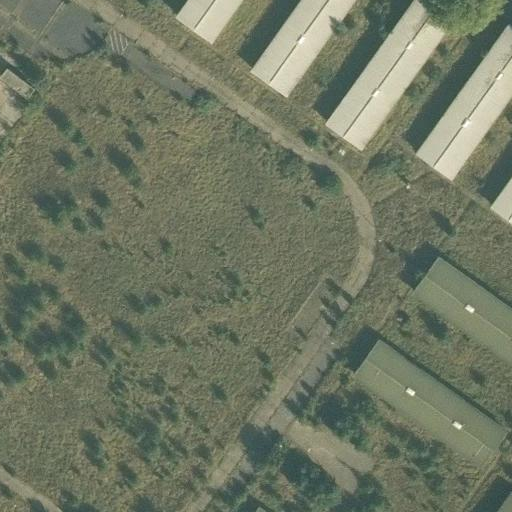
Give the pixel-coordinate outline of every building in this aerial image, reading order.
[(188,0),(177,15),(211,39),(239,0),(188,0)] [(301,0),(253,69),(286,92),(352,0),(301,0)] [(426,0),(413,0),(326,122),(360,147),(453,18),(426,0)] [(511,26),(509,24),(417,153),(451,177),(511,91),(511,26)] [(114,60),(101,50),(94,60),(107,69),(114,60)] [(8,65),(1,76),(30,94),(37,84),(8,65)] [(511,178),(492,207),(511,220),(511,178)] [(511,309),(439,257),(414,291),(511,361),(511,309)] [(506,431),(379,339),(355,373),(482,464),(506,431)] [(382,436),(344,409),(331,427),(369,454),(382,436)] [(343,491),(304,463),(291,481),(330,509),(343,491)] [(511,511),(511,490),(496,511),(511,511)]
